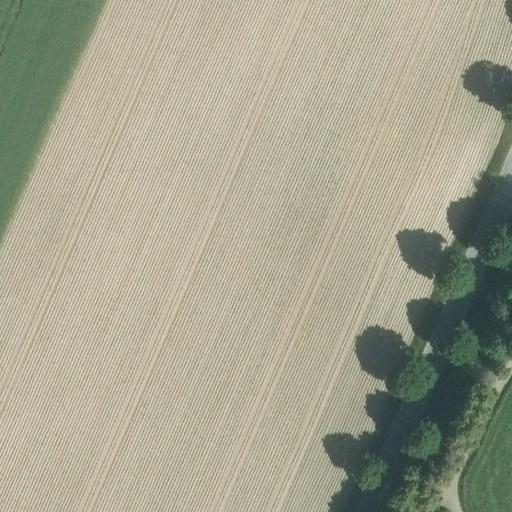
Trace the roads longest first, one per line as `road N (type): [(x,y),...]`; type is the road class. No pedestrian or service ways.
road 1 (tertiary): [(511,178),(368,511)]
road 2 (track): [(446,477),(511,364)]
